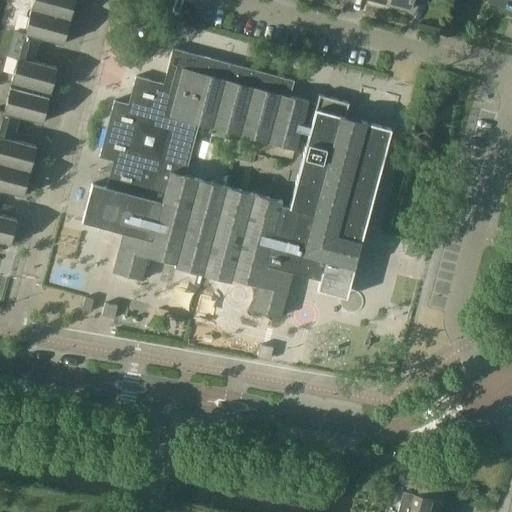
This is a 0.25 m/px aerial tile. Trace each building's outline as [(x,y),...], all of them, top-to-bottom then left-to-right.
[(50,92),(56,66),(33,60),(39,37),(63,43),(74,0),(32,0),(24,32),(15,29),(8,55),(17,58),(11,82),(50,92)] [(410,8),(412,0),(389,0),(388,3),(410,9),(411,8),(410,8)] [(486,0),(485,3),(506,9),(508,0),(486,0)] [(114,100),(99,157),(113,160),(105,187),(92,184),(82,221),(123,232),(113,272),(142,279),(147,260),(174,267),(173,271),(201,278),(230,286),(231,282),(257,289),(252,309),(281,316),(293,271),(319,278),(316,289),(346,297),(355,263),(341,259),(344,250),(343,250),(345,241),(359,245),(364,227),(364,226),(379,171),(390,128),(345,116),(349,102),(319,94),(316,103),(311,122),(303,120),(309,101),(289,95),(294,80),(210,58),(172,48),(163,83),(135,76),(128,104),(114,100)] [(0,162),(29,170),(36,145),(12,139),(18,116),(42,122),(49,96),(10,86),(3,111),(0,109),(0,162)] [(416,117),(414,116),(404,113),(400,126),(413,129),(416,117)] [(0,189),(22,196),(29,170),(0,162),(0,189)] [(0,214),(0,241),(9,244),(16,218),(0,214)] [(84,297),(81,310),(90,312),(93,299),(84,297)] [(101,315),(105,316),(114,318),(117,306),(104,302),(101,315)] [(273,347),(260,344),(257,356),(270,360),(273,347)] [(361,472),(359,480),(367,482),(369,474),(361,472)] [(419,486),(417,495),(441,502),(444,493),(419,486)] [(417,495),(414,495),(403,491),(397,511),(438,511),(441,502),(417,495)]
